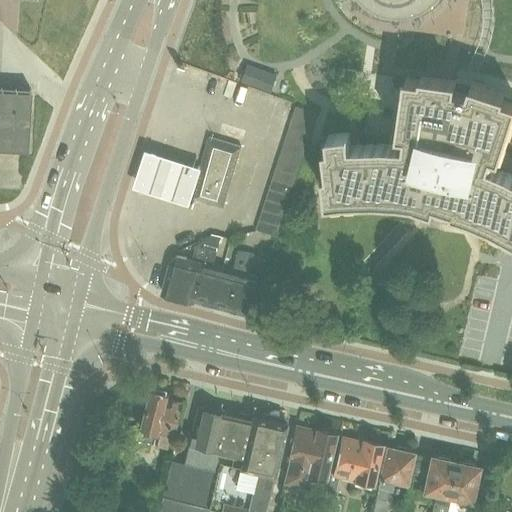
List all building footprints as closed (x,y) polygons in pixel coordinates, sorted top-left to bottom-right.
[(359,0),(361,2),(365,6),(373,11),(378,13),(382,15),(392,18),(402,18),(411,16),(421,13),(429,8),(436,1),(437,0),(359,0)] [(511,122),(511,99),(511,96),(472,83),(465,80),(445,77),(423,74),(422,78),(407,76),(407,77),(404,98),(399,133),(407,134),(406,145),(386,143),(351,145),(350,132),(329,134),(330,142),(322,143),(322,144),(329,201),(345,199),(377,198),(400,200),(416,202),(445,212),(455,215),(456,211),(470,216),(492,225),(506,232),(511,235),(511,173),(509,172),(489,164),(491,159),(493,154),(501,157),(510,129),(511,122)] [(32,90),(0,88),(0,148),(20,150),(28,150),(32,90)] [(293,116),(313,122),(316,111),(296,105),(293,116)] [(309,132),(313,122),(293,116),(289,126),(309,132)] [(306,143),(309,132),(289,126),(286,136),(306,143)] [(303,153),(306,143),(286,136),(283,147),(303,153)] [(224,207),(242,147),(210,137),(201,175),(194,198),(224,207)] [(300,163),(303,153),(283,147),(280,157),(300,163)] [(201,175),(146,157),(134,193),(189,211),(201,175)] [(296,173),(300,163),(280,157),(276,167),(296,173)] [(293,184),(296,173),(276,167),(273,177),(293,184)] [(290,194),(293,184),(273,177),(270,188),(290,194)] [(286,204),(290,194),(270,188),(266,198),(286,204)] [(283,215),(286,204),(266,198),(263,208),(283,215)] [(280,225),(283,215),(263,208),(260,219),(280,225)] [(276,235),(280,225),(260,219),(257,229),(276,235)] [(193,300),(207,248),(196,246),(192,260),(177,256),(171,262),(162,292),(193,300)] [(214,306),(224,268),(213,265),(217,251),(207,248),(193,300),(214,306)] [(224,268),(214,306),(248,314),(258,277),(249,275),(255,254),(240,250),(234,270),(224,268)] [(165,394),(148,389),(139,428),(137,438),(149,441),(151,431),(159,433),(156,445),(167,448),(171,435),(180,401),(164,397),(165,394)] [(209,403),(204,406),(199,405),(197,407),(188,442),(186,454),(219,461),(208,506),(220,509),(231,464),(243,416),(221,411),(221,410),(219,406),(209,403)] [(266,511),(266,510),(286,424),(287,421),(250,413),(249,417),(243,416),(231,464),(220,509),(219,511),(266,511)] [(318,431),(297,426),(288,462),(290,462),(286,479),(307,484),(308,478),(325,482),(336,434),(319,430),(318,431)] [(337,495),(342,475),(372,482),(381,444),(364,441),(364,442),(342,437),(334,473),(329,472),(325,492),(337,495)] [(416,455),(412,455),(412,452),(410,451),(410,448),(396,445),(396,448),(387,446),(375,497),(386,499),(389,486),(390,487),(392,478),(405,481),(408,471),(412,472),(416,455)] [(416,455),(412,472),(428,475),(425,488),(436,491),(431,511),(445,511),(448,499),(456,461),(449,460),(447,455),(441,454),(432,456),(431,458),(416,455)] [(216,469),(171,458),(163,490),(208,502),(216,469)] [(456,461),(448,499),(468,503),(477,466),(472,461),(465,459),(461,462),(456,461)] [(496,496),(482,493),(478,511),(486,511),(487,510),(492,511),(496,496)] [(208,506),(162,495),(157,511),(219,511),(220,509),(208,506)] [(385,511),(388,500),(375,497),(371,511),(385,511)]
